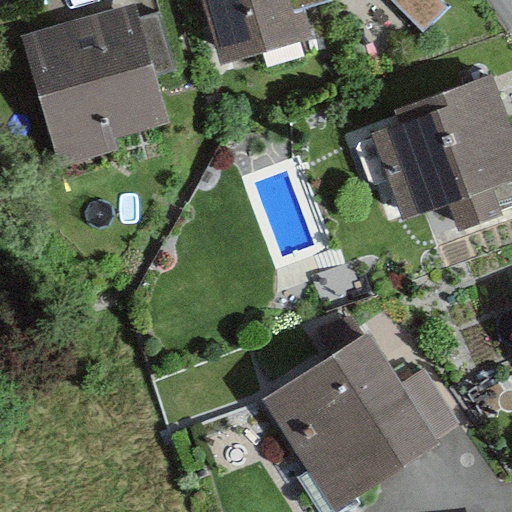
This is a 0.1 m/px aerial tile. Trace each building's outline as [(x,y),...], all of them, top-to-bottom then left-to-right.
[(306,0),(191,0),(211,73),(297,50),(286,10),(308,4),(306,0)] [(325,0),(353,67),(428,37),(412,0),(325,0)] [(111,16),(12,43),(46,164),(148,135),(133,80),(159,72),(145,25),(115,33),(111,16)] [(476,94),(356,139),(389,229),(510,184),(476,94)] [(354,343),(257,406),(323,506),(420,444),(354,343)]
